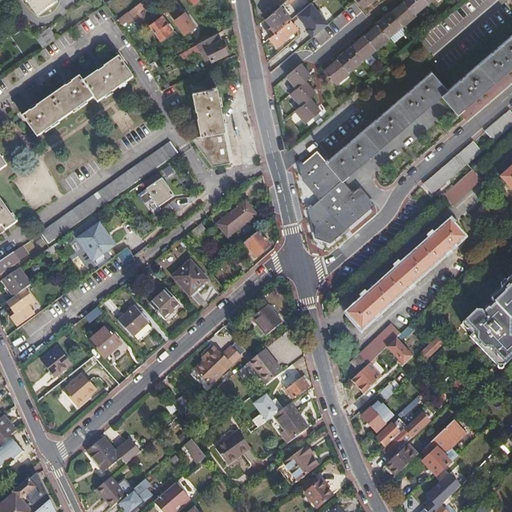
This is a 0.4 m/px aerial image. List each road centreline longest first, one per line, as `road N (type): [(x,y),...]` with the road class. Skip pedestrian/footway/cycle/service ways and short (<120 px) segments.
road 1 (residential): [(50,458),(269,270),(297,260)]
road 2 (residential): [(302,281),(386,217),(413,176),(511,92)]
road 3 (tertiary): [(297,260),(240,0)]
road 4 (tertiary): [(378,511),(337,413),(302,281)]
